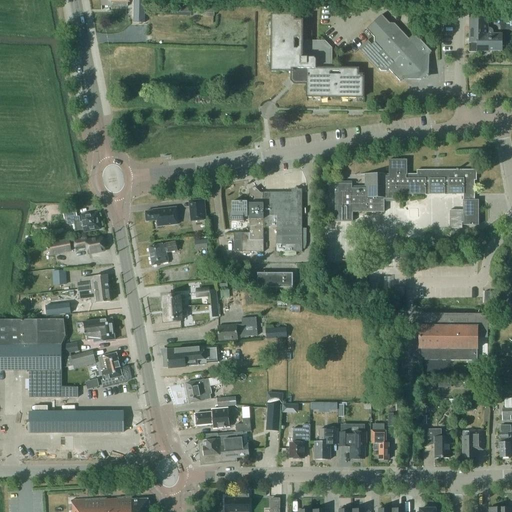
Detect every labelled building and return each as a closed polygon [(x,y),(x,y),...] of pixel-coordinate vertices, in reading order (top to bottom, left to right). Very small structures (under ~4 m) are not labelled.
[(100,0),(101,10),(102,10),(102,6),(128,6),(128,0),(100,0)] [(128,0),(134,0),(134,22),(145,23),(145,0),(128,0)] [(294,15),(272,15),(271,72),(293,72),(293,82),(307,82),(307,97),(363,98),(363,75),(358,75),(358,69),(332,69),(332,48),(325,41),(303,41),(303,21),(294,21),(294,15)] [(430,54),(432,52),(420,39),(419,39),(414,34),(409,39),(394,23),(390,23),(381,15),(374,22),(423,74),(424,72),(428,73),(429,68),(429,60),(426,57),(429,54),(430,55),(430,54)] [(503,51),(502,33),(493,33),(493,32),(490,29),(487,29),(487,16),(468,16),(469,52),(489,52),(489,51),(503,51)] [(423,74),(374,22),(366,29),(374,38),(374,42),(372,45),(368,40),(359,49),(378,69),(379,68),(381,71),(386,71),(388,69),(400,81),(402,79),(402,80),(403,79),(402,79),(405,76),(408,79),(417,80),(417,79),(421,80),(421,76),(423,74)] [(335,193),(335,222),(353,222),(353,213),(385,212),(385,202),(396,202),(396,195),(463,195),(464,226),(479,226),(479,200),(475,200),(475,181),(477,181),(477,170),(417,170),(418,174),(407,174),(407,160),(389,160),(390,174),(366,174),(366,187),(352,187),(352,182),(338,182),(338,193),(335,193)] [(278,192),(278,226),(278,251),(303,251),(303,192),(298,186),(295,188),(297,190),(294,192),(278,192)] [(235,232),(235,251),(264,251),(264,192),(257,192),(255,191),(257,189),(255,187),(250,192),(250,203),(248,203),(248,201),(232,201),(232,212),(230,212),(230,221),(244,221),(244,220),(250,220),(250,232),(235,232)] [(278,226),(278,192),(265,192),(265,226),(278,226)] [(207,220),(205,200),(193,201),(195,221),(207,220)] [(75,207),(62,210),(64,219),(77,217),(75,207)] [(177,208),(162,209),(162,210),(154,211),(146,212),(147,222),(163,220),(164,226),(179,225),(177,208)] [(75,232),(85,230),(86,231),(101,228),(99,212),(83,215),(84,222),(82,223),(81,220),(80,220),(80,216),(67,219),(68,225),(74,223),(75,232)] [(105,250),(103,237),(88,239),(88,237),(80,238),(80,237),(69,239),(70,240),(49,243),(50,253),(71,250),(70,242),(75,241),(77,249),(89,247),(90,253),(105,250)] [(208,248),(206,239),(194,241),(196,250),(208,248)] [(178,251),(176,242),(149,247),(153,266),(169,263),(167,253),(178,251)] [(53,271),(54,285),(66,284),(65,270),(53,271)] [(257,273),(256,287),(292,287),(292,273),(257,273)] [(79,289),(80,294),(84,294),(84,288),(88,287),(88,290),(109,288),(107,274),(94,275),(94,276),(82,278),(83,282),(78,283),(79,289)] [(84,294),(80,294),(79,289),(80,299),(91,298),(92,303),(98,302),(111,300),(109,288),(88,290),(88,287),(84,288),(84,294)] [(216,290),(210,290),(210,296),(211,302),(218,302),(216,290)] [(166,308),(181,307),(181,301),(186,300),(186,296),(180,296),(165,297),(166,308)] [(84,311),(83,303),(58,306),(59,314),(84,311)] [(181,307),(166,308),(166,322),(182,321),(182,317),(187,317),(187,311),(181,311),(181,307)] [(487,314),(419,315),(419,349),(420,349),(420,358),(424,358),(424,360),(477,361),(477,349),(478,349),(477,334),(487,334),(487,314)] [(116,339),(113,318),(85,321),(86,335),(87,335),(88,339),(94,339),(95,343),(106,342),(106,340),(116,339)] [(242,319),(243,325),(219,327),(220,341),(238,340),(238,338),(258,336),(257,318),(242,319)] [(61,346),(65,337),(65,321),(0,320),(0,371),(30,371),(30,399),(78,399),(78,388),(62,388),(62,368),(62,355),(78,352),(77,343),(61,346)] [(265,329),(266,339),(287,338),(286,327),(265,329)] [(220,362),(218,347),(209,347),(172,350),(168,351),(169,368),(174,367),(174,368),(191,367),(191,365),(210,364),(210,363),(220,362)] [(74,367),(75,368),(75,369),(97,364),(94,351),(66,358),(69,368),(74,367)] [(124,370),(123,369),(121,368),(119,361),(120,359),(120,356),(118,355),(117,353),(99,357),(105,379),(103,380),(105,387),(127,382),(127,381),(131,380),(131,378),(131,376),(130,372),(128,371),(126,370),(124,370)] [(202,381),(186,383),(190,404),(206,401),(211,400),(210,395),(212,395),(209,380),(202,381)] [(87,383),(88,391),(100,388),(98,381),(87,383)] [(389,395),(400,395),(400,381),(389,381),(389,395)] [(499,390),(489,390),(489,404),(499,404),(499,390)] [(236,406),(235,398),(217,399),(218,407),(236,406)] [(268,404),(266,431),(279,431),(281,405),(268,404)] [(212,415),(212,413),(194,414),(195,426),(213,425),(212,421),(216,421),(217,428),(227,427),(226,409),(215,410),(216,415),(212,415)] [(29,413),(30,433),(124,432),(124,412),(29,413)] [(399,427),(399,414),(390,414),(390,427),(399,427)] [(235,425),(236,432),(241,432),(253,431),(252,423),(235,425)] [(373,423),(373,430),(372,430),(371,443),(373,443),(373,450),(378,451),(378,460),(388,460),(388,443),(384,443),(384,431),(382,431),(382,424),(373,423)] [(295,459),(296,458),(303,458),(303,443),(302,443),(302,441),(309,441),(309,425),(302,425),(302,429),(292,428),(292,443),(289,443),(289,458),(291,458),(292,459),(295,459)] [(511,432),(511,425),(501,425),(501,442),(498,442),(499,449),(500,449),(500,458),(509,457),(509,443),(508,443),(508,432),(511,432)] [(314,441),(314,459),(330,459),(330,444),(337,444),(337,429),(319,429),(319,441),(314,441)] [(434,458),(449,458),(449,451),(449,437),(441,437),(440,429),(426,429),(426,445),(434,445),(434,451),(434,458)] [(462,437),(462,458),(475,458),(475,450),(483,450),(483,431),(462,432),(462,437)] [(242,444),(241,432),(236,432),(234,432),(234,435),(217,436),(217,434),(204,435),(204,441),(202,441),(203,455),(204,460),(221,459),(248,457),(247,444),(242,444)] [(352,458),(353,460),(356,460),(357,459),(364,459),(364,447),(366,447),(366,433),(341,432),(340,446),(350,446),(350,458),(352,458)] [(226,498),(225,511),(249,511),(249,494),(238,494),(238,498),(226,498)] [(148,511),(147,498),(132,499),(132,497),(73,500),(73,510),(72,510),(72,511),(148,511)] [(279,511),(279,499),(271,499),(271,511),(279,511)]
